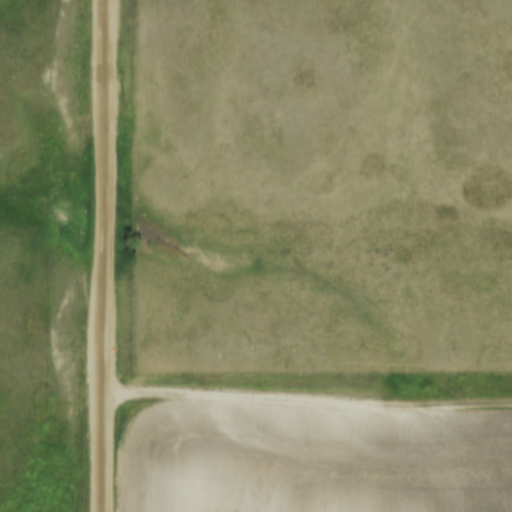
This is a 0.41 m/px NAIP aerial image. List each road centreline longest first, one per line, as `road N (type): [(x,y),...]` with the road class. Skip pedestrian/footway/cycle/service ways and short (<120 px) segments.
road 1 (residential): [(103,511),(108,0)]
road 2 (track): [(511,393),(105,392)]
